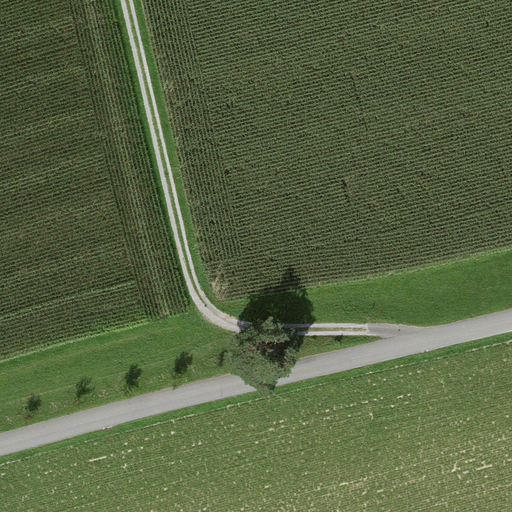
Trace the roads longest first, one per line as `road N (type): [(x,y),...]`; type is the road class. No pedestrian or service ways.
road 1 (track): [(426,343),(375,333),(252,334),(228,327),(206,307),(130,0)]
road 2 (unclassified): [(511,323),(0,449)]
